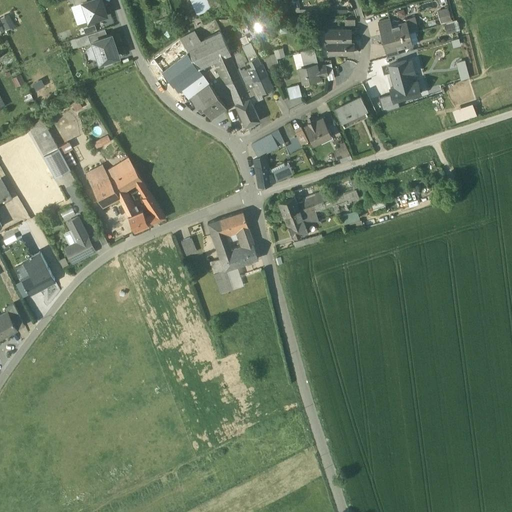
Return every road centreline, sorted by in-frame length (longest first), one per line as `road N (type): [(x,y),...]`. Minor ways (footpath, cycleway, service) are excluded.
road 1 (residential): [(252,196),(112,253),(73,285),(0,383)]
road 2 (residential): [(511,113),(252,196)]
road 3 (residential): [(353,0),(366,53),(355,80),(240,143)]
road 4 (unclassified): [(343,511),(283,312)]
road 5 (residential): [(240,143),(208,131),(160,95),(120,0)]
road 6 (unknown): [(125,248),(81,189),(75,129)]
road 7 (residential): [(283,312),(252,196)]
